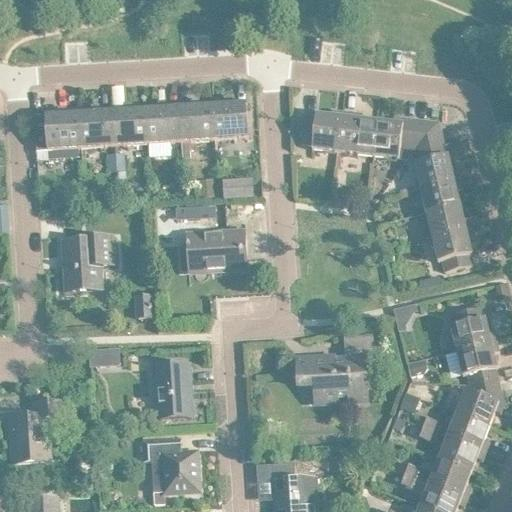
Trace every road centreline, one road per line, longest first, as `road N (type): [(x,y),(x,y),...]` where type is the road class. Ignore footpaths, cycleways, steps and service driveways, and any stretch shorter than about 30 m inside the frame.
road 1 (residential): [(244,511),(233,323),(291,297),(279,62)]
road 2 (residential): [(511,190),(503,143),(478,95),(457,84),(279,62)]
road 3 (residential): [(0,356),(31,328),(16,71)]
road 4 (residential): [(279,62),(16,71)]
